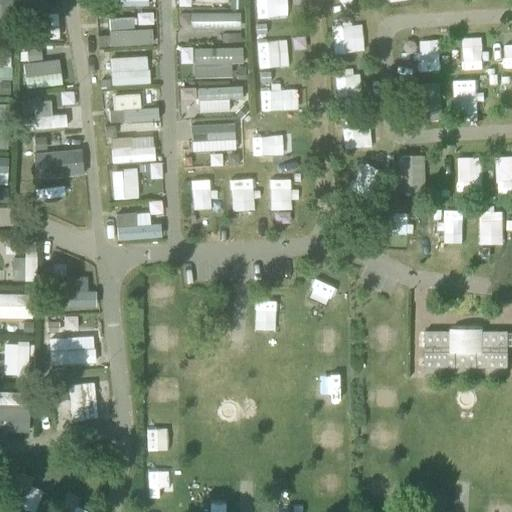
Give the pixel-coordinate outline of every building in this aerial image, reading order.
[(12,0),(0,0),(0,43),(11,44),(12,0)] [(97,0),(98,8),(108,8),(107,0),(97,0)] [(288,0),(256,0),(257,14),(289,13),(288,0)] [(153,23),(154,11),(138,10),(137,22),(153,23)] [(192,11),(192,29),(241,29),(241,12),(192,11)] [(135,29),(135,16),(109,17),(110,45),(155,43),(154,28),(135,29)] [(344,56),(367,55),(366,32),(343,32),(344,56)] [(503,67),(511,66),(511,33),(502,34),(503,67)] [(484,68),(482,35),(460,36),(461,69),(484,68)] [(108,36),(97,36),(98,47),(109,47),(108,36)] [(414,71),(440,71),(441,40),(419,39),(419,52),(414,52),(414,71)] [(296,40),(256,42),(256,61),(297,59),(296,40)] [(194,47),(195,76),(231,75),(230,62),(243,62),(243,46),(194,47)] [(38,50),(30,50),(26,51),(27,61),(31,61),(39,60),(38,50)] [(110,84),(150,83),(149,55),(109,57),(110,84)] [(0,64),(0,77),(10,78),(11,66),(0,64)] [(335,95),(369,93),(368,74),(333,76),(335,95)] [(111,88),(110,79),(100,80),(100,89),(111,88)] [(478,107),(477,79),(454,80),(455,108),(478,107)] [(243,98),(243,86),(199,86),(199,110),(227,111),(227,98),(243,98)] [(142,105),(154,105),(153,90),(141,90),(142,105)] [(297,90),(258,91),(258,110),(298,109),(297,90)] [(112,94),(113,121),(160,119),(159,106),(141,107),(140,93),(112,94)] [(52,101),(35,102),(36,117),(54,116),(52,101)] [(365,110),(336,114),(338,128),(366,125),(365,110)] [(191,150),(237,149),(236,121),(190,123),(191,150)] [(105,138),(116,137),(115,126),(104,126),(105,138)] [(373,127),(338,129),(339,150),(374,148),(373,127)] [(45,137),(33,138),(34,148),(46,147),(45,137)] [(258,161),(290,159),(289,138),(257,139),(258,161)] [(84,175),(83,151),(34,152),(35,177),(84,175)] [(423,192),(424,155),(401,155),(400,191),(423,192)] [(497,193),(511,193),(511,156),(498,156),(497,193)] [(482,157),(457,157),(456,192),(482,192),(482,157)] [(345,186),(362,200),(383,175),(367,161),(345,186)] [(111,169),(113,199),(139,197),(137,167),(111,169)] [(229,179),(231,210),(254,209),(252,178),(229,179)] [(270,209),(291,208),(290,178),(268,179),(270,209)] [(192,210),(214,210),(214,179),(192,179),(192,210)] [(9,193),(0,192),(0,203),(8,204),(9,193)] [(433,209),(432,241),(451,242),(452,210),(433,209)] [(150,223),(149,211),(117,213),(118,239),(163,237),(162,223),(150,223)] [(291,223),(291,211),(273,211),(273,222),(291,223)] [(206,225),(205,212),(193,212),(193,225),(206,225)] [(479,254),(503,253),(503,212),(479,212),(479,254)] [(408,218),(394,218),(393,240),(407,241),(408,218)] [(18,253),(35,252),(35,243),(17,244),(18,253)] [(12,279),(37,280),(38,255),(12,255),(12,279)] [(88,290),(88,276),(60,276),(60,306),(97,306),(97,290),(88,290)] [(327,309),(336,282),(319,277),(311,304),(327,309)] [(163,308),(175,290),(157,278),(145,296),(163,308)] [(0,316),(33,317),(33,292),(0,292),(0,316)] [(256,331),(273,332),(274,295),(257,295),(256,331)] [(315,330),(315,346),(345,347),(346,330),(315,330)] [(149,331),(148,350),(174,351),(175,332),(149,331)] [(508,333),(425,332),(425,369),(507,369),(508,333)] [(49,363),(96,361),(95,336),(48,338),(49,363)] [(5,375),(30,373),(28,341),(3,343),(5,375)] [(169,401),(169,380),(148,380),(148,401),(169,401)] [(108,417),(107,399),(97,400),(96,382),(76,383),(77,396),(69,396),(71,419),(108,417)] [(345,383),(315,384),(316,400),(346,399),(345,383)] [(0,390),(0,430),(30,431),(31,391),(0,390)] [(312,421),(311,441),(321,442),(322,422),(312,421)] [(345,443),(345,421),(323,421),(323,443),(345,443)] [(164,444),(164,427),(148,427),(147,444),(164,444)] [(365,495),(385,495),(384,472),(364,473),(365,495)] [(316,494),(334,494),(334,479),(316,479),(316,494)] [(204,511),(226,511),(226,496),(204,497),(204,511)] [(83,511),(85,509),(58,502),(55,511),(83,511)]
